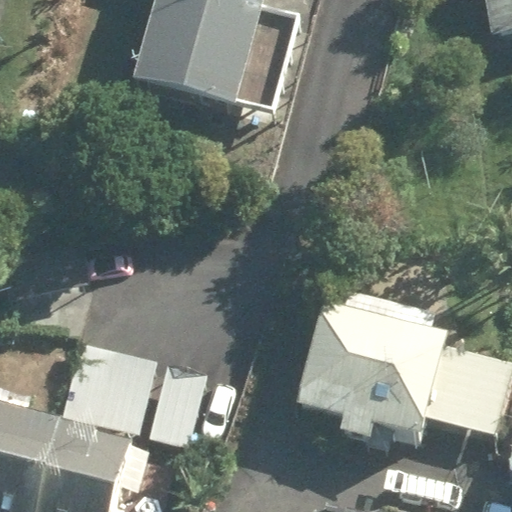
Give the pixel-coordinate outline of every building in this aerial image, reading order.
[(267,0),(165,0),(168,1),(142,95),(282,133),(310,28),(263,15),(267,0)] [(511,48),(511,0),(491,0),(503,51),(511,48)] [(89,250),(15,259),(21,311),(95,302),(89,250)] [(377,303),(370,327),(331,315),(300,417),(354,433),(351,444),(382,453),(388,433),(431,446),(437,425),(501,444),(511,408),(511,369),(446,350),(453,325),(377,303)] [(84,347),(61,428),(0,410),(0,511),(127,511),(145,451),(192,465),(214,384),(84,347)]
